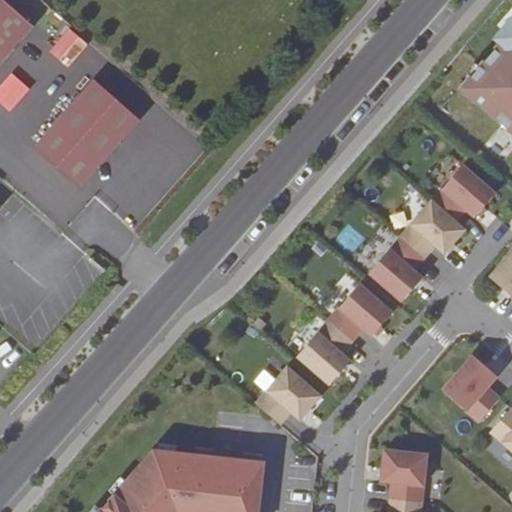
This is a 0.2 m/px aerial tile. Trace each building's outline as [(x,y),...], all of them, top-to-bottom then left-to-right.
[(0,0),(0,63),(33,26),(2,0),(0,0)] [(511,30),(462,89),(511,132),(511,30)] [(140,121),(94,80),(34,149),(80,189),(140,121)] [(462,165),(369,272),(402,301),(422,278),(413,270),(435,245),(444,253),(464,229),(455,222),(466,209),(475,216),(495,194),(462,165)] [(511,251),(490,277),(511,296),(511,251)] [(363,328),(372,336),(392,313),(359,285),(297,356),(330,384),(350,361),(341,353),(363,328)] [(473,355),(442,390),(479,422),(499,398),(487,387),(497,376),(473,355)] [(286,368),(256,404),(279,424),(290,412),(299,420),(319,396),(286,368)] [(511,409),(511,408),(490,432),(511,451),(511,409)] [(257,511),(263,462),(153,450),(99,511),(257,511)] [(384,450),(381,481),(392,483),(388,511),(420,511),(427,455),(384,450)]
